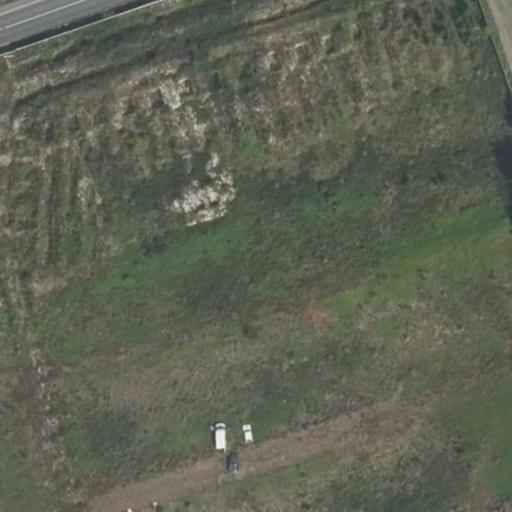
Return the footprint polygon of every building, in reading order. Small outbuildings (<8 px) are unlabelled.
[(133,13),(172,131),(173,134),(217,118),(173,0),(133,13)] [(173,0),(217,118),(271,95),(234,0),(173,0)] [(234,0),(271,95),(307,84),(332,57),(310,0),(234,0)] [(90,74),(113,136),(172,131),(133,13),(73,30),(90,74)] [(34,44),(39,59),(46,75),(75,64),(80,77),(90,74),(73,30),(34,43),(34,44)] [(343,75),(374,175),(495,138),(464,37),(343,75)] [(17,49),(22,63),(39,59),(34,44),(17,49)] [(208,140),(114,167),(125,210),(219,181),(208,140)] [(511,177),(53,317),(64,356),(511,216),(511,177)] [(511,253),(57,395),(80,473),(511,337),(511,253)] [(11,332),(0,335),(0,374),(22,368),(11,332)] [(460,511),(469,509),(445,430),(186,511),(460,511)]
